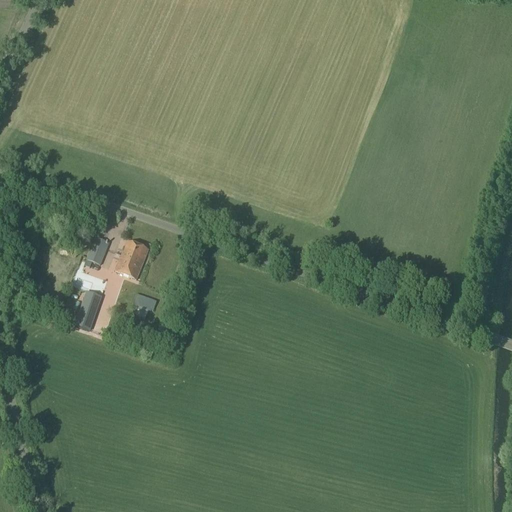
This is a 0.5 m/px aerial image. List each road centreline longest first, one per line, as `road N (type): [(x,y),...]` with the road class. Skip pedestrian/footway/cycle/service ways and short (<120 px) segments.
road 1 (unclassified): [(0,173),(486,337)]
road 2 (unclassified): [(37,511),(0,352)]
